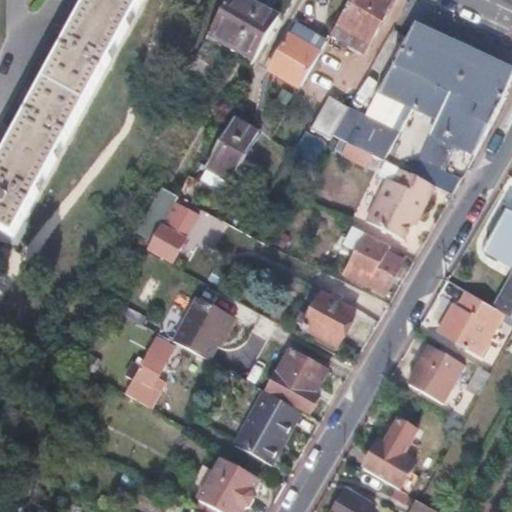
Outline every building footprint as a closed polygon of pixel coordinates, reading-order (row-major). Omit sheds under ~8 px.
[(85,0),(41,82),(83,105),(140,0),(85,0)] [(278,20),(242,0),(228,0),(194,61),(213,72),(229,44),(255,59),(278,20)] [(391,2),(388,0),(349,0),(335,25),(368,43),(391,2)] [(411,25),(373,90),(433,122),(411,177),(414,178),(448,195),(451,196),(460,179),(441,170),(453,148),(472,157),(490,124),(511,74),(496,66),(411,25)] [(293,29),(288,38),(318,55),(323,46),(293,29)] [(318,55),(288,38),(271,71),(300,88),(318,55)] [(83,105),(41,82),(0,158),(0,242),(15,245),(27,224),(20,220),(83,105)] [(341,106),(330,100),(314,131),(325,137),(341,106)] [(345,108),(328,136),(380,162),(395,134),(345,108)] [(259,134),(235,121),(209,169),(232,182),(259,134)] [(319,177),(309,171),(292,200),(304,206),(319,177)] [(407,191),(400,188),(379,230),(419,250),(448,195),(414,178),(407,191)] [(176,198),(163,191),(139,235),(151,242),(159,228),(176,198)] [(165,232),(183,242),(196,217),(178,207),(165,232)] [(486,251),(511,265),(511,274),(493,307),(506,314),(511,317),(511,208),(486,251)] [(309,237),(280,221),(267,245),(297,260),(309,237)] [(165,232),(159,228),(151,242),(146,251),(170,265),(183,242),(165,232)] [(390,249),(365,237),(344,275),(384,297),(402,265),(386,256),(390,249)] [(461,308),(456,306),(439,335),(481,359),(506,314),(493,307),(469,293),(461,308)] [(356,314),(323,295),(303,328),(336,347),(356,314)] [(207,364),(231,320),(196,300),(171,345),(207,364)] [(144,320),(115,304),(111,313),(139,328),(144,320)] [(454,364),(430,350),(408,388),(431,401),(454,364)] [(301,358),(290,352),(266,392),(308,416),(319,397),(315,395),(327,374),(324,372),(301,358)] [(160,365),(143,356),(121,395),(134,402),(143,385),(147,387),(160,365)] [(313,422),(260,393),(229,445),(279,472),(295,445),(298,447),(313,422)] [(385,445),(379,441),(369,458),(394,473),(417,434),(398,422),(385,445)] [(456,428),(446,423),(440,432),(451,438),(456,428)] [(298,447),(295,445),(279,472),(283,474),(298,447)] [(242,511),(259,482),(223,461),(199,502),(216,511),(242,511)] [(333,511),(371,511),(374,508),(345,491),(333,511)] [(193,511),(216,511),(199,502),(193,511)]
